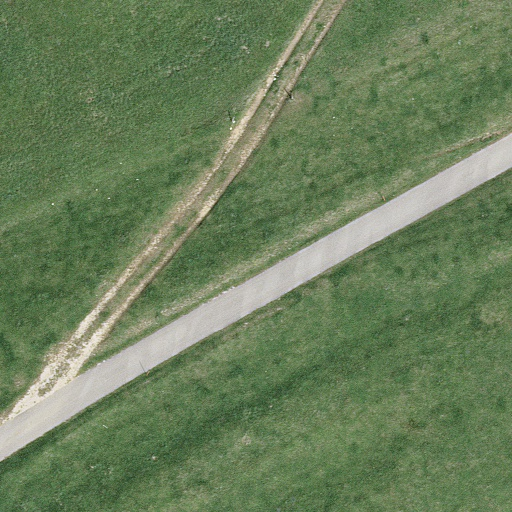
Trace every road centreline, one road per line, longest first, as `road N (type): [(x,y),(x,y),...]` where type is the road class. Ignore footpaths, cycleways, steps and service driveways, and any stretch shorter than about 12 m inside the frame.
road 1 (track): [(0,444),(511,149)]
road 2 (track): [(22,428),(59,369),(210,188),(329,0)]
